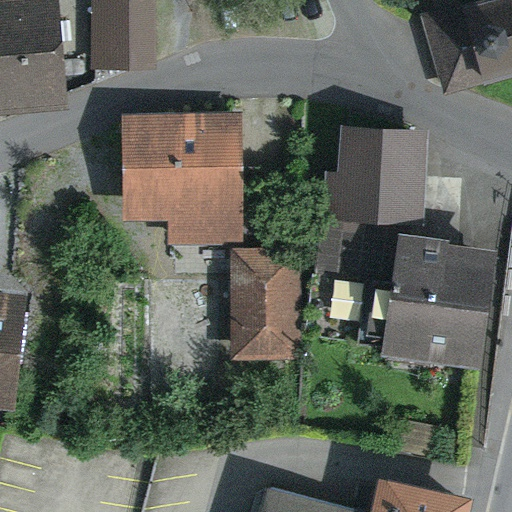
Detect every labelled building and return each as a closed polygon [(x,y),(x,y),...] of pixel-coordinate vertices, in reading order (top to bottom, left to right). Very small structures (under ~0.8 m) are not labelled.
[(62,0),(0,0),(0,86),(64,86),(62,0)] [(187,0),(119,0),(120,42),(187,41),(187,0)] [(511,0),(499,0),(434,16),(453,96),(511,80),(511,0)] [(441,116),(351,112),(344,262),(400,264),(397,332),(476,335),(482,213),(437,211),(441,116)] [(234,126),(130,127),(131,210),(177,210),(178,239),(235,238),(234,126)] [(292,258),(238,259),(240,353),(294,352),(292,258)] [(0,390),(6,392),(16,295),(0,293),(0,390)] [(456,511),(460,496),(388,480),(380,511),(456,511)] [(354,511),(263,490),(257,511),(354,511)]
